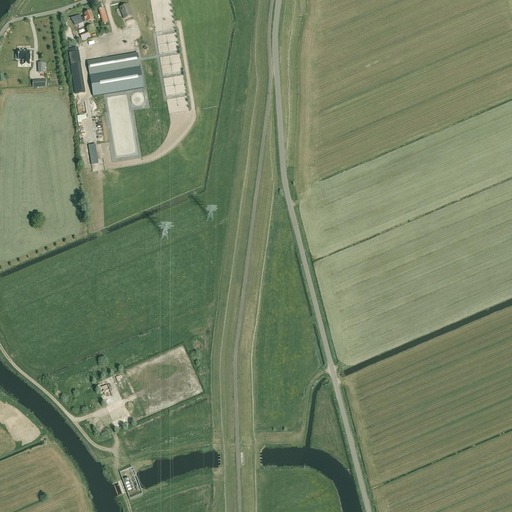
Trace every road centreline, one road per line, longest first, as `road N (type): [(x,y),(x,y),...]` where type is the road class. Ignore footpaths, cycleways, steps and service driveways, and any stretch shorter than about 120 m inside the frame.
road 1 (tertiary): [(368,511),(282,166),(278,0)]
road 2 (track): [(0,345),(92,444),(116,447),(107,416),(72,418)]
